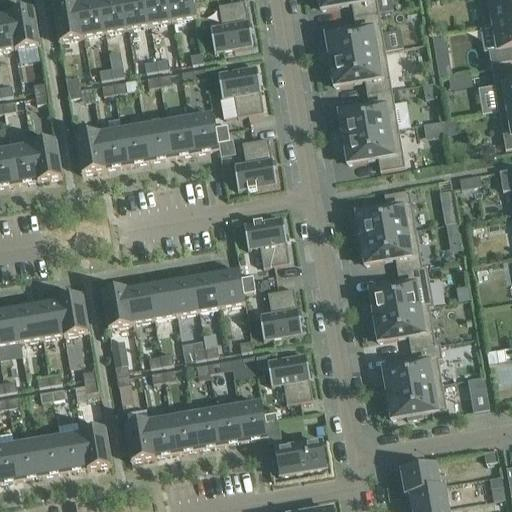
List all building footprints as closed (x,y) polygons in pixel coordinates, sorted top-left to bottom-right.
[(128,34),(122,0),(113,0),(99,2),(105,37),(128,34)] [(122,0),(128,34),(150,30),(145,0),(122,0)] [(173,26),(168,0),(145,0),(150,30),(173,26)] [(168,0),(173,26),(196,22),(192,0),(168,0)] [(206,6),(205,0),(194,0),(193,0),(194,8),(206,6)] [(379,17),(376,0),(316,0),(317,2),(320,2),(322,13),(352,8),(354,21),(379,17)] [(511,0),(479,0),(484,30),(511,24),(511,0)] [(77,5),(83,42),(84,42),(84,41),(105,37),(99,2),(78,6),(78,5),(77,5)] [(83,42),(77,5),(53,9),(59,46),(83,42)] [(249,26),(245,5),(219,10),(222,30),(210,32),(214,57),(254,50),(249,26)] [(16,54),(40,50),(34,13),(10,17),(16,54)] [(0,55),(15,53),(15,54),(16,54),(10,17),(9,17),(9,18),(0,19),(0,55)] [(379,17),(354,21),(356,34),(327,39),(329,50),(325,51),(327,65),(326,65),(386,55),(379,17)] [(511,24),(484,30),(494,29),(498,53),(488,54),(491,68),(511,64),(511,24)] [(437,60),(450,58),(446,37),(434,39),(437,60)] [(336,90),(365,85),(367,98),(392,94),(386,55),(326,65),(326,66),(327,66),(330,80),(334,79),(336,90)] [(204,67),(202,57),(190,59),(192,69),(204,67)] [(168,63),(156,65),(158,75),(170,72),(168,63)] [(156,65),(144,67),(146,77),(158,75),(156,65)] [(499,115),(511,112),(511,68),(492,72),(499,115)] [(113,82),(125,80),(123,70),(111,72),(113,82)] [(111,72),(99,74),(101,84),(113,82),(111,72)] [(234,101),(238,121),(264,117),(261,96),(257,72),(218,78),(222,103),(234,101)] [(193,77),(194,86),(206,84),(205,75),(193,77)] [(452,94),(474,90),(472,76),(449,80),(452,94)] [(171,78),(159,80),(161,90),(172,88),(171,78)] [(149,92),(161,90),(159,80),(147,83),(149,92)] [(67,83),(68,93),(80,91),(79,81),(67,83)] [(126,86),(114,88),(116,98),(127,96),(126,86)] [(33,89),(35,99),(47,97),(45,87),(33,89)] [(434,87),(423,89),(426,104),(437,102),(434,87)] [(114,88),(102,90),(104,100),(116,98),(114,88)] [(13,99),(12,89),(0,91),(0,92),(1,101),(13,99)] [(80,93),(68,95),(70,105),(82,103),(80,93)] [(367,98),(369,111),(340,116),(342,127),(338,128),(340,142),(340,143),(399,133),(392,94),(367,98)] [(37,111),(48,109),(47,99),(35,101),(37,111)] [(16,117),(14,107),(2,109),(4,119),(16,117)] [(511,112),(499,115),(506,154),(511,152),(511,112)] [(189,124),(195,159),(219,155),(213,120),(189,124)] [(195,159),(189,124),(167,128),(173,163),(195,159)] [(167,128),(144,132),(150,167),(173,163),(167,128)] [(217,138),(228,136),(227,128),(215,130),(217,138)] [(150,167),(144,132),(122,136),(128,171),(150,167)] [(340,143),(341,143),(343,157),(347,156),(349,168),(378,163),(380,175),(405,171),(399,133),(340,143)] [(100,140),(100,139),(99,139),(105,176),(106,176),(106,175),(128,171),(122,136),(100,140)] [(217,138),(218,146),(230,144),(228,136),(217,138)] [(105,176),(99,139),(75,143),(82,180),(105,176)] [(273,163),(272,164),(269,143),(242,148),(246,168),(234,170),(238,195),(277,188),(273,163)] [(56,146),(32,150),(39,187),(62,183),(56,146)] [(39,187),(32,150),(31,150),(31,151),(10,155),(16,190),(37,186),(37,187),(39,187)] [(0,192),(16,190),(10,155),(0,156),(0,192)] [(511,173),(499,175),(503,195),(511,193),(511,173)] [(459,183),(461,193),(474,190),(472,181),(459,183)] [(357,243),(357,244),(416,233),(409,195),(384,199),(387,212),(357,217),(359,228),(355,229),(358,243),(357,243)] [(456,216),(444,218),(446,228),(458,226),(456,216)] [(287,247),(283,222),(244,229),(248,254),(260,252),(263,272),(290,268),(286,247),(287,247)] [(457,226),(447,228),(449,240),(459,238),(457,226)] [(427,270),(422,271),(416,233),(357,244),(358,244),(360,258),(364,257),(366,268),(395,263),(398,276),(427,271),(427,270)] [(434,310),(427,271),(398,276),(400,289),(371,294),(372,306),(369,306),(371,320),(370,320),(370,321),(434,310)] [(216,280),(222,315),(245,311),(239,276),(216,280)] [(241,281),(242,289),(254,287),(253,279),(241,281)] [(216,280),(193,284),(199,319),(222,315),(216,280)] [(193,284),(171,287),(177,323),(199,319),(193,284)] [(148,291),(154,326),(177,323),(171,287),(148,291)] [(242,289),(244,297),(256,295),(254,287),(242,289)] [(127,295),(127,294),(126,294),(132,331),(133,331),(133,330),(154,326),(148,291),(127,295)] [(260,320),(264,345),(303,338),(294,293),(268,298),(271,318),(260,320)] [(126,294),(102,298),(108,335),(132,331),(126,294)] [(83,302),(59,306),(65,343),(89,339),(83,302)] [(65,343),(59,306),(58,306),(58,307),(37,310),(43,345),(64,342),(64,343),(65,343)] [(14,314),(20,349),(43,345),(37,310),(14,314)] [(440,348),(436,348),(429,311),(434,311),(434,310),(370,321),(370,322),(371,321),(373,335),(377,334),(379,346),(409,341),(411,354),(440,349),(440,348)] [(0,352),(20,349),(14,314),(0,316),(0,352)] [(116,371),(128,369),(123,345),(111,347),(116,371)] [(239,349),(241,359),(253,356),(251,347),(239,349)] [(382,384),(384,397),(383,398),(443,388),(438,364),(443,363),(440,349),(411,354),(413,367),(384,372),(386,383),(382,384)] [(205,354),(207,364),(219,362),(217,352),(205,354)] [(205,354),(193,357),(195,366),(207,364),(205,354)] [(496,354),(487,356),(489,368),(498,366),(496,354)] [(160,362),(162,372),(174,370),(172,360),(160,362)] [(307,360),(267,366),(272,391),(283,389),(287,409),(313,405),(310,384),(311,384),(307,360)] [(160,362),(148,364),(150,374),(162,372),(160,362)] [(242,364),(244,374),(255,372),(254,362),(242,364)] [(208,370),(210,380),(221,378),(220,368),(208,370)] [(198,382),(210,380),(208,370),(196,372),(198,382)] [(116,373),(117,383),(129,381),(128,371),(116,373)] [(96,384),(95,374),(83,376),(84,386),(96,384)] [(163,378),(165,388),(176,386),(175,376),(163,378)] [(165,388),(163,378),(151,380),(153,390),(165,388)] [(49,381),(50,391),(62,389),(61,379),(49,381)] [(49,381),(37,383),(39,393),(50,391),(49,381)] [(117,383),(119,393),(131,391),(129,381),(117,383)] [(484,381),(469,384),(471,396),(486,393),(484,381)] [(86,396),(98,394),(96,384),(84,386),(86,396)] [(4,389),(5,399),(17,397),(16,387),(4,389)] [(447,414),(443,388),(383,398),(383,399),(384,399),(387,412),(391,412),(393,423),(407,420),(408,424),(422,421),(422,418),(447,414)] [(51,397),(53,407),(65,405),(63,395),(51,397)] [(41,409),(53,407),(51,397),(40,399),(41,409)] [(6,405),(8,415),(20,413),(18,403),(6,405)] [(0,415),(8,415),(6,405),(0,405),(0,415)] [(262,408),(238,412),(244,447),(268,443),(262,408)] [(216,416),(222,451),(244,447),(238,412),(216,416)] [(222,451),(216,416),(193,420),(199,455),(222,451)] [(264,418),(266,426),(278,424),(276,416),(264,418)] [(171,424),(177,459),(199,455),(193,420),(171,424)] [(148,427),(155,464),(156,463),(156,462),(177,459),(171,424),(150,427),(149,426),(148,427)] [(155,464),(148,427),(125,431),(131,468),(155,464)] [(82,438),(88,475),(112,471),(105,434),(82,438)] [(88,475),(82,438),(80,438),(80,439),(59,443),(65,478),(87,474),(87,475),(88,475)] [(37,447),(43,482),(65,478),(59,443),(37,447)] [(281,480),(326,473),(321,446),(276,454),(281,480)] [(14,451),(20,486),(43,482),(37,447),(14,451)] [(0,489),(20,486),(14,451),(0,452),(0,489)] [(498,465),(496,455),(484,457),(486,467),(498,465)] [(445,490),(445,489),(440,490),(436,464),(421,467),(422,470),(401,474),(405,497),(445,490)] [(503,490),(502,481),(490,483),(492,493),(503,490)] [(405,497),(405,499),(410,498),(412,511),(448,511),(445,490),(405,497)]
